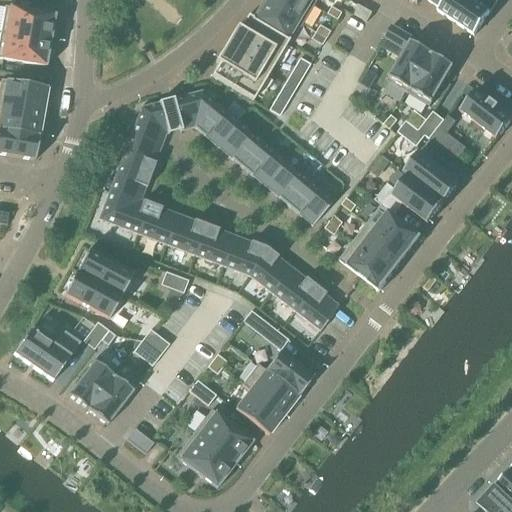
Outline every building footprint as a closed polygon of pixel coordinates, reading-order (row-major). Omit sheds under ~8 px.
[(262,0),(262,2),(302,26),(313,7),(301,0),(262,0)] [(489,13),(469,0),(429,0),(428,2),(438,9),(436,12),(473,37),(489,13)] [(262,2),(251,20),(251,21),(288,43),(287,44),(290,45),(302,26),(262,2)] [(358,6),(353,15),(367,23),(372,14),(358,6)] [(4,8),(0,33),(50,42),(55,16),(4,8)] [(330,8),(326,15),(336,22),(340,14),(330,8)] [(252,103),(287,44),(288,43),(251,21),(251,20),(247,17),(239,30),(237,29),(235,29),(235,30),(216,61),(215,63),(216,64),(217,65),(218,65),(211,78),(252,103)] [(319,27),(315,34),(325,40),(329,33),(319,27)] [(384,39),(405,51),(410,42),(411,39),(391,27),(384,39)] [(0,60),(46,68),(50,42),(0,33),(0,60)] [(315,34),(310,41),(321,47),(325,40),(315,34)] [(386,82),(408,95),(432,55),(410,42),(405,51),(386,82)] [(429,108),(453,67),(432,55),(408,95),(429,108)] [(292,67),(302,74),(308,65),(297,59),(292,67)] [(297,82),(302,74),(292,67),(287,76),(297,82)] [(366,71),(358,85),(369,91),(377,77),(366,71)] [(0,81),(0,83),(0,106),(43,114),(47,89),(0,81)] [(284,86),(279,95),(289,101),(294,92),(284,86)] [(459,112),(496,141),(511,120),(511,118),(476,91),(459,112)] [(201,92),(171,100),(180,133),(193,129),(194,130),(215,104),(201,92)] [(279,95),(273,103),(284,109),(289,101),(279,95)] [(273,103),(268,112),(279,118),(284,109),(273,103)] [(129,137),(161,149),(165,137),(168,136),(159,104),(140,109),(129,137)] [(194,130),(217,150),(239,124),(215,104),(194,130)] [(0,130),(38,137),(43,114),(0,106),(0,130)] [(432,113),(418,132),(425,137),(429,141),(444,122),(432,113)] [(383,126),(389,131),(397,122),(391,117),(383,126)] [(397,134),(416,148),(425,137),(418,132),(406,123),(397,134)] [(262,143),(239,124),(217,150),(241,169),(262,143)] [(0,156),(34,162),(38,137),(0,130),(0,156)] [(129,137),(119,165),(150,177),(161,149),(129,137)] [(286,163),(262,143),(241,169),(264,188),(286,163)] [(402,174),(406,177),(407,176),(444,204),(460,183),(419,152),(402,174)] [(309,182),(286,163),(264,188),(288,208),(309,182)] [(119,165),(108,194),(139,206),(141,202),(150,177),(119,165)] [(407,176),(406,177),(391,197),(428,225),(444,204),(407,176)] [(309,182),(288,208),(312,228),(333,202),(309,182)] [(97,221),(137,236),(149,205),(141,202),(139,206),(108,194),(97,221)] [(346,200),(341,206),(351,214),(356,207),(346,200)] [(149,205),(137,236),(165,247),(177,216),(149,205)] [(366,226),(407,257),(421,238),(381,207),(366,226)] [(165,247),(194,258),(205,226),(177,216),(165,247)] [(328,223),(338,231),(342,224),(333,217),(328,223)] [(328,223),(323,230),(333,237),(338,231),(328,223)] [(205,226),(194,258),(222,269),(234,237),(205,226)] [(366,226),(353,243),(393,274),(407,257),(366,226)] [(234,237),(222,269),(248,278),(265,249),(234,237)] [(379,293),(393,274),(353,243),(338,262),(379,293)] [(248,278),(270,296),(291,269),(265,249),(248,278)] [(76,274),(121,298),(133,275),(88,251),(76,274)] [(315,288),(291,269),(270,296),(294,314),(315,288)] [(76,274),(63,297),(108,321),(121,298),(76,274)] [(160,287),(182,296),(187,282),(165,274),(160,287)] [(340,307),(315,288),(294,314),(319,333),(340,307)] [(250,313),(242,324),(261,338),(269,327),(250,313)] [(101,342),(108,333),(97,324),(82,343),(93,352),(101,342)] [(30,330),(13,356),(52,383),(79,344),(61,332),(52,346),(30,330)] [(149,332),(141,343),(160,358),(168,347),(149,332)] [(108,333),(101,342),(107,347),(114,338),(108,333)] [(151,369),(160,358),(141,343),(132,354),(151,369)] [(264,373),(297,399),(313,379),(279,353),(265,372),(264,373)] [(226,364),(216,356),(211,363),(221,370),(226,364)] [(67,396),(87,412),(115,374),(96,359),(67,396)] [(221,370),(211,363),(206,369),(216,377),(221,370)] [(241,387),(249,393),(249,392),(283,418),(297,399),(264,373),(265,372),(257,366),(241,387)] [(135,390),(115,374),(87,412),(107,427),(135,390)] [(207,408),(215,397),(196,383),(188,394),(207,408)] [(267,438),(283,418),(249,392),(249,393),(234,412),(267,438)] [(211,411),(192,435),(234,467),(252,444),(211,411)] [(144,456),(153,445),(134,431),(125,442),(144,456)] [(216,491),(234,467),(192,435),(174,459),(216,491)] [(511,502),(511,473),(510,471),(495,487),(511,502)] [(511,511),(511,502),(495,487),(483,501),(477,507),(484,511),(483,511),(511,511)]
